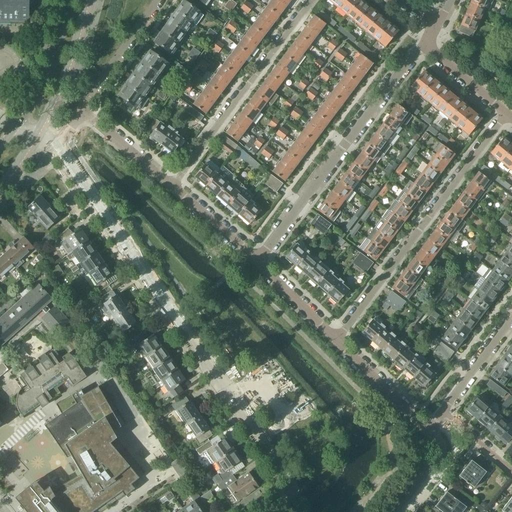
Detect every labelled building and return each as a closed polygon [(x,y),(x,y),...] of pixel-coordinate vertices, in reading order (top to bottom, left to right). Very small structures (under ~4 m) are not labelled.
[(0,0),(0,22),(29,23),(29,5),(30,5),(31,5),(32,5),(32,4),(33,4),(33,3),(34,3),(34,2),(34,1),(34,0),(0,0)] [(231,0),(228,0),(227,3),(234,8),(237,4),(231,0)] [(278,0),(271,0),(267,7),(279,16),(287,6),(278,0)] [(327,0),(346,15),(358,0),(327,0)] [(360,0),(358,0),(346,15),(365,31),(379,15),(360,0)] [(492,0),(471,0),(470,3),(484,9),(487,3),(491,5),(493,0),(492,0)] [(176,11),(192,22),(199,12),(184,1),(176,11)] [(254,6),(246,1),(243,5),(251,10),(254,6)] [(234,8),(227,3),(223,7),(231,13),(234,8)] [(470,3),(465,14),(479,20),(484,9),(470,3)] [(251,10),(243,5),(240,9),(248,14),(251,10)] [(267,7),(259,16),(272,26),(279,16),(267,7)] [(176,11),(169,22),(185,33),(190,26),(194,29),(196,25),(192,22),(176,11)] [(479,20),(465,14),(458,32),(472,38),(479,20)] [(379,15),(365,31),(385,47),(398,31),(379,15)] [(503,17),(498,15),(495,22),(500,24),(503,17)] [(272,26),(259,16),(252,26),(264,36),(272,26)] [(307,25),(318,34),(325,24),(314,16),(307,25)] [(239,26),(231,20),(228,24),(236,30),(239,26)] [(169,22),(162,32),(177,43),(185,33),(169,22)] [(236,30),(228,24),(225,28),(233,34),(236,30)] [(318,34),(307,25),(299,35),(311,44),(318,34)] [(252,26),(245,36),(257,45),(264,36),(252,26)] [(210,28),(207,33),(214,38),(217,34),(210,28)] [(177,43),(162,32),(154,42),(170,53),(177,43)] [(214,38),(207,33),(204,37),(211,42),(214,38)] [(311,44),(299,35),(292,45),(303,54),(311,44)] [(245,36),(237,46),(250,55),(257,45),(245,36)] [(333,39),(330,43),(335,47),(338,43),(333,39)] [(224,45),(217,40),(214,44),(221,49),(224,45)] [(335,47),(330,43),(327,47),(332,51),(335,47)] [(221,49),(214,44),(210,48),(218,54),(221,49)] [(292,45),(285,55),(296,63),(303,54),(292,45)] [(237,46),(230,56),(242,65),(250,55),(237,46)] [(193,47),(190,52),(197,57),(200,53),(193,47)] [(347,54),(340,48),(337,52),(344,58),(347,54)] [(163,59),(162,60),(150,51),(142,62),(160,74),(168,63),(167,63),(167,62),(163,59)] [(197,57),(190,52),(187,56),(194,61),(197,57)] [(344,58),(337,52),(334,56),(341,62),(344,58)] [(353,64),(365,74),(373,64),(360,54),(353,64)] [(296,63),(285,55),(277,65),(289,73),(296,63)] [(242,65),(230,56),(222,65),(235,75),(242,65)] [(318,58),(315,63),(321,67),(324,63),(318,58)] [(209,64),(202,59),(199,63),(206,69),(209,64)] [(160,74),(142,62),(135,73),(152,85),(160,74)] [(188,70),(179,63),(172,73),(178,78),(181,74),(184,76),(188,70)] [(206,69),(199,63),(196,67),(204,73),(206,69)] [(321,67),(315,63),(312,67),(317,71),(321,67)] [(353,64),(346,74),(358,83),(365,74),(353,64)] [(235,75),(222,65),(215,75),(227,85),(235,75)] [(277,65),(270,74),(281,83),(289,73),(277,65)] [(333,73),(325,68),(322,72),(330,77),(333,73)] [(430,103),(443,87),(424,71),(410,87),(430,103)] [(330,77),(322,72),(319,76),(326,82),(330,77)] [(135,73),(127,84),(144,97),(152,85),(135,73)] [(281,83),(270,74),(262,84),(274,93),(281,83)] [(358,83),(346,74),(338,84),(351,93),(358,83)] [(227,85),(215,75),(208,85),(220,94),(227,85)] [(323,81),(319,77),(315,82),(320,86),(323,81)] [(195,84),(188,78),(185,83),(192,88),(195,84)] [(303,78),(300,82),(306,86),(309,82),(303,78)] [(170,80),(166,85),(172,89),(175,84),(170,80)] [(303,90),(306,86),(300,82),(297,86),(303,90)] [(192,88),(185,83),(177,93),(179,95),(184,88),(189,92),(192,88)] [(148,100),(144,97),(127,84),(124,88),(122,87),(118,93),(119,95),(126,101),(122,106),(131,112),(135,107),(136,108),(136,107),(140,110),(148,100)] [(262,84),(255,94),(266,103),(274,93),(262,84)] [(351,93),(338,84),(331,94),(343,103),(351,93)] [(208,85),(200,95),(213,104),(220,94),(208,85)] [(318,93),(310,87),(307,91),(315,97),(318,93)] [(463,103),(443,87),(430,103),(433,106),(431,108),(438,113),(439,111),(449,119),(463,103)] [(163,100),(167,96),(160,91),(157,96),(163,100)] [(315,97),(307,91),(304,96),(312,101),(315,97)] [(294,93),(290,99),(294,102),(296,101),(299,97),(298,96),(294,93)] [(255,94),(248,104),(259,112),(266,103),(255,94)] [(343,103),(331,94),(324,103),(336,113),(343,103)] [(174,103),(178,98),(173,95),(170,100),(174,103)] [(213,104),(200,95),(193,104),(205,114),(213,104)] [(288,97),(285,102),(291,106),(294,102),(290,99),(288,97)] [(288,110),(291,106),(285,102),(282,106),(288,110)] [(151,107),(158,112),(161,108),(154,103),(151,107)] [(336,113),(324,103),(316,113),(329,123),(336,113)] [(482,119),(463,103),(449,119),(453,123),(452,125),(458,129),(459,128),(469,136),(482,119)] [(259,112),(248,104),(240,114),(252,122),(259,112)] [(390,114),(402,123),(409,113),(397,104),(390,114)] [(204,117),(189,106),(186,111),(200,122),(204,117)] [(303,112),(296,107),(293,111),(300,117),(303,112)] [(300,117),(293,111),(290,115),(297,121),(300,117)] [(329,123),(316,113),(309,123),(321,132),(329,123)] [(240,114),(233,123),(244,132),(252,122),(240,114)] [(390,114),(383,124),(395,133),(397,134),(402,129),(399,127),(402,123),(390,114)] [(274,117),(271,121),(276,125),(279,121),(274,117)] [(161,145),(173,129),(168,125),(167,126),(161,122),(160,122),(155,119),(148,129),(153,133),(150,136),(150,137),(149,139),(156,144),(157,142),(161,145)] [(446,123),(441,119),(438,123),(442,127),(446,123)] [(276,125),(271,121),(268,125),(273,129),(276,125)] [(244,132),(233,123),(226,133),(237,142),(244,132)] [(309,123),(301,133),(314,142),(321,132),(309,123)] [(415,134),(419,137),(427,126),(423,123),(415,134)] [(395,133),(383,124),(375,134),(387,143),(395,133)] [(289,132),(281,126),(278,131),(286,136),(289,132)] [(267,127),(264,131),(269,135),(273,131),(272,131),(267,127)] [(178,132),(173,129),(161,145),(165,148),(164,150),(170,155),(172,153),(177,146),(180,148),(185,141),(176,135),(178,132)] [(286,136),(278,131),(275,135),(283,140),(286,136)] [(426,140),(430,135),(426,132),(422,137),(426,140)] [(301,133),(294,143),(307,152),(314,142),(301,133)] [(387,143),(375,134),(368,143),(380,152),(387,143)] [(259,136),(256,140),(262,144),(265,141),(259,136)] [(238,146),(226,137),(222,141),(234,150),(238,146)] [(500,162),(511,147),(511,144),(503,138),(490,154),(500,162)] [(259,149),(262,144),(256,140),(253,144),(259,149)] [(222,141),(219,145),(226,151),(221,158),(225,161),(234,150),(222,141)] [(307,152),(294,143),(287,153),(299,162),(307,152)] [(380,152),(368,143),(361,153),(373,162),(380,152)] [(454,155),(439,143),(432,153),(435,155),(447,164),(454,155)] [(234,150),(233,152),(238,157),(243,151),(238,146),(234,150)] [(274,151),(267,146),(264,150),(271,155),(274,151)] [(411,152),(415,155),(419,149),(415,146),(411,152)] [(401,153),(405,156),(409,150),(405,147),(401,153)] [(511,147),(500,162),(511,171),(511,147)] [(271,155),(264,150),(260,154),(268,160),(271,155)] [(287,153),(279,162),(292,172),(299,162),(287,153)] [(373,162),(361,153),(354,162),(366,171),(373,162)] [(248,155),(243,161),(256,170),(260,165),(248,155)] [(435,155),(428,165),(440,174),(447,164),(435,155)] [(194,177),(205,186),(220,169),(209,160),(194,177)] [(384,170),(386,172),(390,175),(398,165),(392,161),(384,170)] [(292,172),(279,162),(272,172),(284,182),(292,172)] [(366,171),(354,162),(347,172),(359,181),(366,171)] [(407,166),(403,163),(396,171),(401,174),(407,166)] [(440,174),(428,165),(420,175),(432,184),(440,174)] [(216,196),(234,175),(222,166),(220,169),(205,186),(216,196)] [(396,179),(401,174),(396,171),(392,176),(396,179)] [(347,172),(340,181),(352,190),(359,181),(347,172)] [(478,172),(471,182),(483,191),(490,181),(478,172)] [(283,184),(271,175),(267,179),(279,188),(283,184)] [(432,184),(420,175),(414,184),(426,193),(432,184)] [(244,186),(233,176),(216,196),(228,205),(239,192),(244,186)] [(279,188),(267,179),(264,183),(276,192),(279,188)] [(356,193),(352,190),(340,181),(332,191),(344,200),(348,203),(356,193)] [(486,194),(483,191),(471,182),(464,192),(476,201),(479,203),(486,194)] [(426,193),(414,184),(406,194),(418,203),(426,193)] [(344,200),(332,191),(325,201),(337,210),(344,200)] [(372,199),(376,194),(372,191),(368,196),(372,199)] [(249,201),(239,192),(228,205),(238,214),(249,201)] [(476,201),(464,192),(456,202),(469,210),(476,201)] [(399,197),(396,201),(411,213),(418,203),(406,194),(402,200),(399,197)] [(511,197),(507,194),(506,200),(505,199),(501,205),(505,208),(511,199),(511,197)] [(27,207),(47,229),(59,218),(40,196),(27,207)] [(261,211),(249,201),(238,214),(249,224),(261,211)] [(337,210),(325,201),(318,210),(330,219),(337,210)] [(399,204),(396,201),(395,201),(388,210),(392,213),(404,222),(411,213),(399,204)] [(469,210),(456,202),(449,211),(462,220),(469,210)] [(357,211),(361,214),(366,208),(362,204),(357,211)] [(372,213),(376,207),(372,204),(367,210),(372,213)] [(502,213),(505,208),(501,205),(497,210),(502,213)] [(372,213),(367,210),(360,219),(364,222),(372,213)] [(462,220),(449,211),(442,221),(458,232),(465,222),(462,220)] [(392,213),(385,223),(397,232),(404,222),(392,213)] [(317,214),(314,219),(328,230),(332,225),(317,214)] [(506,214),(503,219),(509,223),(511,219),(506,214)] [(491,218),(487,224),(491,227),(495,221),(491,218)] [(328,230),(314,219),(310,225),(324,235),(328,230)] [(509,223),(503,219),(500,223),(506,227),(509,223)] [(347,233),(354,223),(350,220),(343,230),(347,233)] [(458,232),(442,221),(435,230),(447,239),(451,242),(458,232)] [(361,226),(357,223),(353,229),(357,232),(361,226)] [(385,223),(378,232),(390,241),(397,232),(385,223)] [(491,227),(487,224),(483,229),(487,232),(491,227)] [(70,252),(90,239),(84,231),(82,232),(80,229),(73,234),(67,228),(58,236),(63,241),(70,252)] [(353,237),(357,232),(353,229),(349,234),(353,237)] [(374,229),(367,239),(383,251),(390,241),(378,232),(374,229)] [(447,239),(435,230),(428,240),(440,249),(447,239)] [(491,234),(488,238),(494,242),(497,238),(491,234)] [(4,254),(14,266),(16,268),(24,261),(21,259),(33,248),(23,237),(4,254)] [(345,241),(342,239),(339,237),(336,241),(342,246),(345,241)] [(473,244),(477,247),(481,241),(477,238),(473,244)] [(494,242),(488,238),(485,242),(491,246),(494,242)] [(98,250),(90,239),(70,252),(79,263),(98,250)] [(383,251),(367,239),(359,249),(375,261),(383,251)] [(428,240),(421,249),(433,258),(440,249),(428,240)] [(307,253),(308,254),(309,252),(305,248),(303,250),(294,243),(290,248),(292,250),(286,257),(285,259),(295,268),(307,253)] [(433,258),(421,249),(414,259),(426,268),(433,258)] [(98,250),(79,263),(86,275),(105,262),(98,250)] [(511,256),(506,252),(499,262),(511,271),(511,256)] [(307,253),(295,268),(305,277),(319,261),(315,257),(314,258),(308,254),(307,253)] [(474,257),(480,262),(483,257),(477,253),(474,257)] [(0,277),(14,266),(4,254),(0,257),(0,277)] [(370,268),(373,263),(363,256),(360,261),(370,268)] [(458,263),(462,266),(467,260),(462,257),(458,263)] [(480,262),(474,257),(470,262),(477,266),(480,262)] [(360,261),(356,258),(352,263),(366,273),(370,268),(360,261)] [(426,268),(414,259),(406,269),(418,278),(426,268)] [(324,265),(319,261),(305,277),(315,286),(328,272),(327,271),(328,271),(322,266),(324,265)] [(511,271),(499,262),(492,271),(506,282),(511,274),(511,271)] [(105,280),(112,275),(111,273),(112,272),(108,266),(106,267),(104,264),(104,263),(87,275),(79,281),(81,285),(87,281),(88,283),(93,279),(97,285),(94,287),(98,293),(109,285),(108,286),(105,280)] [(462,266),(458,263),(454,268),(458,271),(462,266)] [(56,266),(51,270),(56,278),(62,275),(56,266)] [(329,269),(328,271),(327,271),(328,272),(315,286),(326,295),(337,281),(338,280),(332,275),(334,273),(329,269)] [(418,278),(406,269),(399,279),(411,288),(415,291),(422,281),(418,278)] [(459,277),(465,281),(470,274),(463,269),(461,272),(462,273),(459,277)] [(506,282),(492,271),(485,281),(499,292),(506,282)] [(444,282),(448,285),(452,279),(448,276),(444,282)] [(465,281),(459,277),(456,281),(462,285),(465,281)] [(337,281),(326,295),(336,304),(337,302),(337,303),(343,296),(345,298),(350,292),(349,291),(350,290),(343,284),(344,283),(339,278),(338,280),(337,281)] [(404,297),(411,288),(399,279),(392,288),(404,297)] [(485,281),(477,290),(492,301),(499,292),(485,281)] [(27,287),(19,294),(22,298),(0,318),(0,345),(41,309),(45,314),(41,318),(56,334),(69,322),(54,306),(50,310),(45,305),(52,299),(38,284),(30,291),(27,287)] [(112,319),(126,309),(117,295),(116,296),(112,290),(98,299),(112,319)] [(477,290),(470,300),(485,311),(492,301),(477,290)] [(388,297),(402,307),(406,302),(392,292),(388,297)] [(448,292),(445,296),(451,300),(454,296),(448,292)] [(434,295),(429,301),(433,304),(438,298),(434,295)] [(451,300),(445,296),(442,300),(447,305),(451,300)] [(402,307),(388,297),(384,302),(398,313),(402,307)] [(470,300),(463,310),(478,321),(485,311),(470,300)] [(126,309),(112,319),(117,327),(119,325),(120,327),(118,328),(125,339),(139,330),(135,324),(136,323),(126,309)] [(423,314),(416,310),(410,318),(413,320),(416,316),(419,319),(423,314)] [(463,310),(456,320),(470,331),(478,321),(463,310)] [(434,311),(430,315),(436,320),(440,315),(434,311)] [(377,315),(372,320),(371,319),(366,324),(368,326),(367,327),(362,333),(363,333),(361,335),(371,343),(384,329),(386,327),(381,323),(383,321),(377,315)] [(436,320),(430,315),(427,320),(433,324),(436,320)] [(456,320),(448,329),(463,340),(470,331),(456,320)] [(422,337),(425,333),(426,333),(419,328),(416,333),(408,342),(411,346),(419,335),(422,337)] [(390,334),(384,329),(371,343),(381,352),(393,338),(394,339),(394,338),(396,336),(391,332),(390,334)] [(463,340),(448,329),(441,339),(456,350),(463,340)] [(142,359),(144,358),(163,344),(158,337),(156,338),(154,334),(146,339),(142,333),(126,345),(130,351),(138,348),(140,352),(138,353),(142,359)] [(400,343),(394,338),(394,339),(393,338),(381,352),(391,361),(405,345),(401,341),(400,343)] [(441,342),(434,338),(432,341),(438,346),(441,342)] [(441,342),(438,346),(436,348),(450,358),(454,352),(441,342)] [(163,344),(144,358),(143,359),(150,371),(152,369),(172,356),(163,344)] [(405,345),(391,361),(402,370),(414,356),(414,355),(409,350),(410,349),(405,345)] [(450,358),(436,348),(433,353),(446,363),(450,358)] [(57,388),(67,381),(69,380),(73,386),(86,377),(71,355),(59,364),(51,353),(39,361),(40,363),(33,368),(32,366),(20,375),(27,386),(22,390),(21,389),(21,388),(20,389),(19,391),(18,394),(17,395),(17,396),(16,398),(16,400),(16,402),(16,404),(17,406),(17,408),(18,410),(18,411),(19,413),(20,415),(38,402),(40,404),(42,408),(48,404),(47,402),(60,393),(57,388)] [(414,356),(402,370),(412,379),(424,365),(425,364),(419,359),(420,358),(416,354),(414,355),(414,356)] [(179,367),(172,356),(152,369),(160,380),(179,367)] [(511,362),(504,356),(496,366),(511,377),(511,362)] [(138,367),(138,368),(144,364),(141,359),(135,363),(136,364),(133,365),(135,369),(138,367)] [(424,365),(412,379),(423,388),(424,386),(426,388),(431,383),(429,381),(435,374),(429,369),(430,366),(426,362),(425,364),(424,365)] [(0,376),(8,370),(2,363),(0,364),(0,424),(0,423),(0,376)] [(511,377),(496,366),(489,375),(504,387),(511,377)] [(179,367),(160,380),(151,386),(154,391),(159,387),(160,388),(164,386),(167,392),(171,399),(182,391),(178,385),(186,380),(184,378),(186,377),(179,367)] [(143,375),(146,379),(152,375),(149,371),(143,375)] [(135,382),(131,376),(126,379),(131,385),(135,382)] [(499,395),(503,390),(490,380),(486,385),(499,395)] [(139,478),(110,443),(116,438),(113,432),(121,427),(98,387),(84,395),(81,390),(72,395),(56,404),(61,414),(44,426),(65,456),(67,458),(71,455),(74,461),(71,462),(75,471),(78,469),(81,474),(52,491),(49,486),(44,491),(35,481),(15,498),(26,511),(92,511),(122,492),(125,497),(134,489),(131,484),(139,478)] [(185,425),(199,415),(189,401),(185,396),(171,405),(185,425)] [(478,420),(489,407),(477,397),(466,410),(478,420)] [(160,412),(163,417),(171,412),(168,407),(160,412)] [(489,407),(478,420),(489,430),(501,417),(489,407)] [(199,415),(185,425),(190,432),(191,431),(195,437),(194,438),(198,445),(212,435),(208,429),(209,429),(199,415)] [(501,417),(489,430),(506,445),(511,437),(511,419),(510,418),(507,422),(501,417)] [(215,462),(234,449),(225,437),(213,446),(209,441),(195,450),(199,456),(206,452),(209,456),(210,456),(215,462)] [(234,449),(215,462),(219,469),(218,469),(221,474),(218,476),(217,474),(211,479),(215,485),(217,483),(218,485),(233,475),(229,470),(242,461),(234,449)] [(190,475),(178,458),(173,462),(170,464),(182,480),(190,475)] [(460,476),(474,487),(486,472),(471,461),(460,476)] [(237,481),(233,475),(218,485),(222,492),(227,488),(237,502),(258,487),(248,473),(237,481)] [(182,508),(184,511),(201,511),(198,506),(203,503),(199,496),(195,489),(188,493),(193,501),(182,508)] [(211,498),(206,491),(199,496),(203,503),(208,499),(211,498)] [(447,492),(435,507),(440,510),(439,511),(440,511),(470,511),(473,509),(470,507),(468,510),(465,508),(466,507),(447,492)] [(172,498),(169,493),(161,498),(164,503),(172,498)] [(511,511),(511,496),(501,510),(503,511),(511,511)] [(470,507),(473,509),(475,511),(484,511),(486,511),(474,501),(470,507)]
